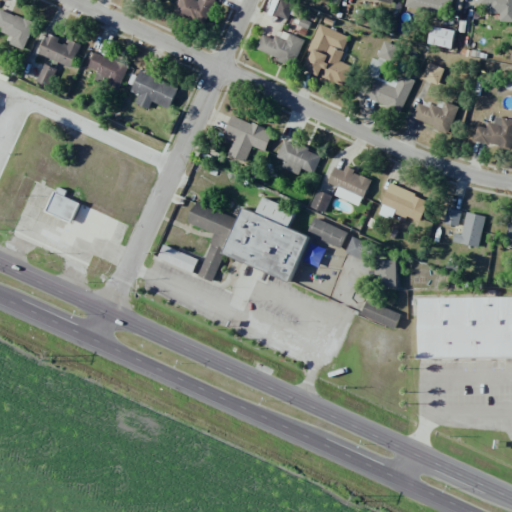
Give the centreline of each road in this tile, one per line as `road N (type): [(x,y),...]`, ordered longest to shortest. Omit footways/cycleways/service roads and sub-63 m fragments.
road 1 (secondary): [(511,498),(0,265)]
road 2 (secondary): [(0,297),(469,511)]
road 3 (residential): [(511,179),(430,161),(81,0)]
road 4 (residential): [(91,339),(250,0)]
